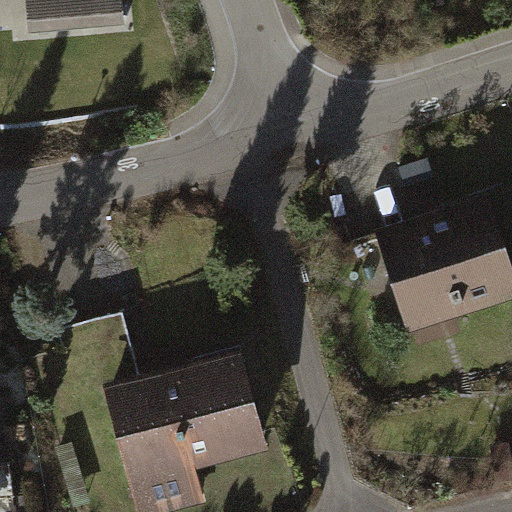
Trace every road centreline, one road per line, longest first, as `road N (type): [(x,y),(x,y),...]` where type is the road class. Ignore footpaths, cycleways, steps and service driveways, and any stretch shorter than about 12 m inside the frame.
road 1 (residential): [(0,212),(289,143)]
road 2 (residential): [(289,143),(511,73)]
road 3 (residential): [(240,0),(289,143)]
